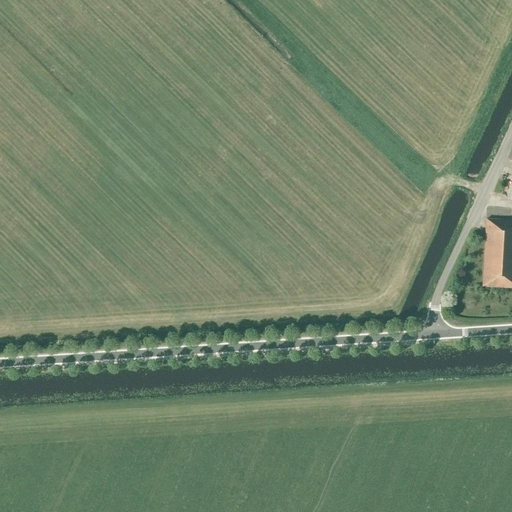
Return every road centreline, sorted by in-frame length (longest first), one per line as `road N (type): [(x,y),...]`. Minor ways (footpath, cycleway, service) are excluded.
road 1 (unclassified): [(0,365),(433,333)]
road 2 (unclassified): [(433,333),(432,303),(511,131)]
